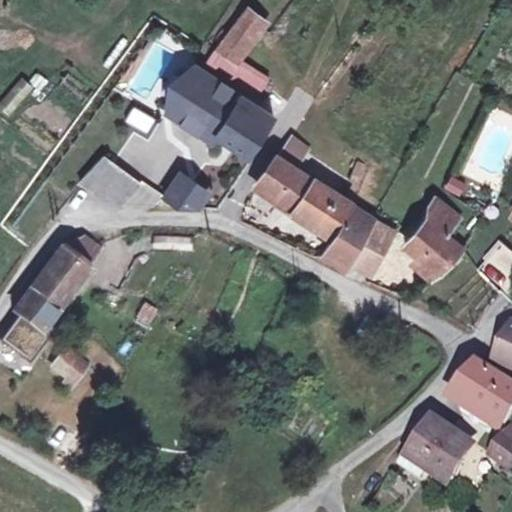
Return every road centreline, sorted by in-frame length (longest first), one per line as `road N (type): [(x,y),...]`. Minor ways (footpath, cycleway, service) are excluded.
road 1 (unclassified): [(0,318),(55,232),(74,224),(208,221),(236,226),(472,349)]
road 2 (unclassified): [(472,349),(448,383),(327,479),(299,511)]
road 3 (unclassified): [(125,511),(0,445)]
